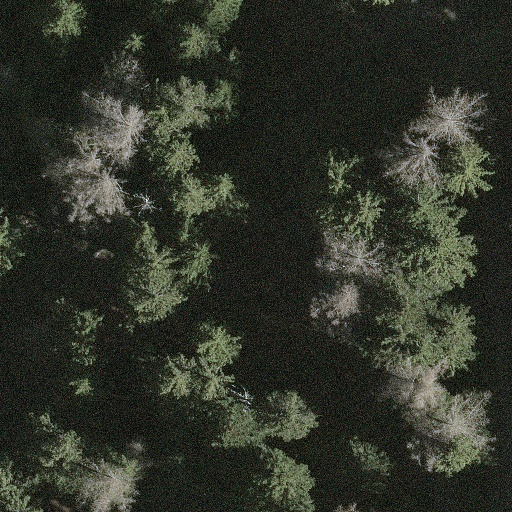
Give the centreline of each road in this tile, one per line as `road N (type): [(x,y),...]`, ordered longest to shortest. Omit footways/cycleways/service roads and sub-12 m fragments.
road 1 (track): [(511,372),(490,200),(446,0)]
road 2 (track): [(0,391),(78,511)]
